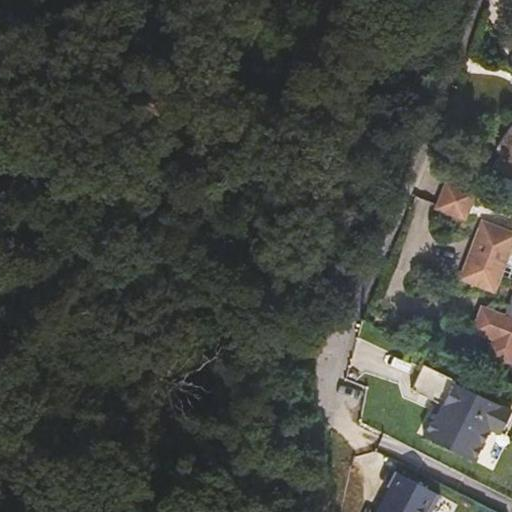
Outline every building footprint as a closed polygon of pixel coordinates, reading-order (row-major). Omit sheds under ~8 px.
[(511,130),(498,151),(506,156),(498,168),(511,177),(511,130)] [(497,199),(451,182),(446,198),(430,192),(421,218),(435,224),(441,211),(475,224),(478,214),(490,219),(497,199)] [(507,282),(511,284),(511,237),(491,230),(469,285),(501,297),(507,282)] [(511,325),(491,317),(482,339),(504,347),(497,362),(511,368),(511,325)] [(459,425),(456,423),(446,446),(497,469),(511,436),(511,408),(477,392),(477,389),(444,374),(433,399),(460,412),(465,414),(459,425)] [(455,422),(456,423),(459,425),(465,414),(460,412),(455,422)] [(430,511),(440,497),(395,471),(371,511),(430,511)]
